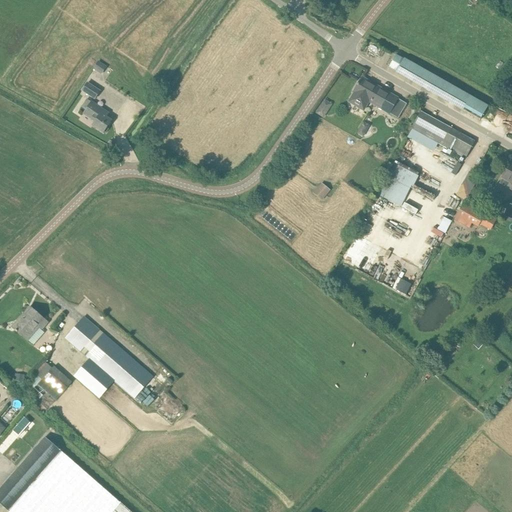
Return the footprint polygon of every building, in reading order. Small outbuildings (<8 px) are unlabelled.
[(488,106),(404,59),(404,60),(396,55),(389,68),(397,72),(397,73),(480,120),(488,106)] [(98,61),(93,69),(101,75),(107,67),(98,61)] [(362,78),(354,92),(371,102),(375,96),(373,95),(377,87),(362,78)] [(95,100),(100,91),(87,83),(82,91),(95,100)] [(399,118),(407,104),(377,87),(373,95),(375,96),(371,102),(399,118)] [(92,126),(103,134),(104,132),(106,133),(109,129),(107,127),(112,120),(106,117),(109,113),(87,99),(82,107),(86,110),(83,115),(95,122),(92,126)] [(320,106),(316,113),(324,118),(328,111),(320,106)] [(466,159),(475,142),(421,111),(412,129),(415,131),(412,135),(435,148),(438,143),(466,159)] [(360,121),(356,133),(364,136),(369,124),(360,121)] [(504,157),(488,148),(478,164),(494,173),(504,157)] [(392,162),(387,175),(413,186),(418,173),(392,162)] [(506,188),(511,190),(511,163),(502,178),(509,182),(506,188)] [(464,202),(478,178),(467,172),(453,195),(464,202)] [(322,200),(331,190),(321,182),(313,192),(322,200)] [(464,202),(457,215),(478,227),(485,214),(464,202)] [(490,212),(497,214),(500,207),(493,204),(490,212)] [(408,220),(410,214),(396,208),(394,214),(408,220)] [(442,216),(436,230),(445,233),(451,220),(442,216)] [(391,289),(405,295),(410,284),(397,277),(391,289)] [(28,341),(40,327),(42,329),(48,323),(30,307),(12,327),(28,341)] [(144,367),(85,316),(65,339),(124,390),(144,367)] [(72,382),(54,366),(38,385),(56,401),(72,382)] [(24,382),(25,375),(15,374),(15,381),(24,382)] [(155,397),(144,386),(135,396),(146,407),(155,397)] [(473,409),(464,402),(456,411),(465,419),(473,409)] [(19,436),(30,423),(24,418),(13,431),(19,436)] [(0,488),(0,503),(10,511),(131,511),(46,436),(0,488)]
